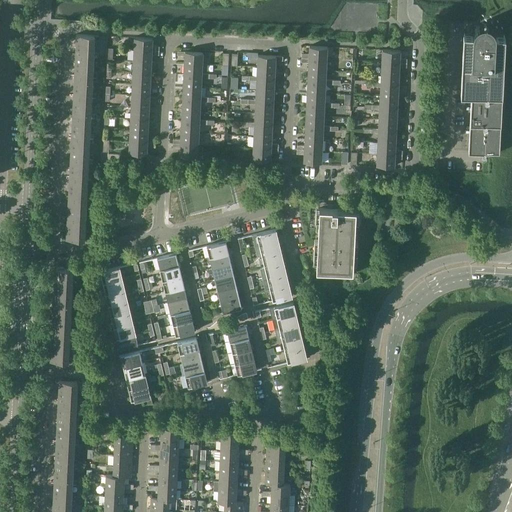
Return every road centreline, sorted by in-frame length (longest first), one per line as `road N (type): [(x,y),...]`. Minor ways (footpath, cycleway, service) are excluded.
road 1 (residential): [(159,236),(169,40),(292,44),(286,182)]
road 2 (secondary): [(511,258),(439,263),(409,280),(385,310),(359,511)]
road 3 (residential): [(286,182),(413,189),(421,39),(402,17),(402,0)]
road 4 (secondary): [(378,511),(394,337),(404,312),(447,281),(511,278)]
road 5 (residential): [(52,249),(63,31),(36,30)]
road 6 (tertiary): [(29,195),(36,30)]
road 7 (residential): [(10,29),(4,172)]
road 8 (residential): [(40,511),(46,368)]
